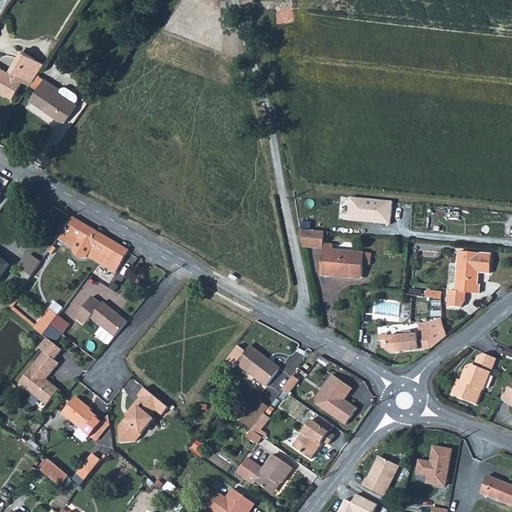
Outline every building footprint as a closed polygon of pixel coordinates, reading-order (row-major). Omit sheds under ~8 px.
[(21,49),(16,57),(28,64),(32,56),(21,49)] [(28,64),(16,57),(7,74),(0,69),(0,93),(10,99),(20,82),(28,86),(43,62),(32,56),(28,64)] [(44,78),(29,100),(64,123),(76,105),(74,103),(57,92),(59,88),(44,78)] [(59,88),(57,92),(74,103),(76,100),(76,97),(75,93),(66,88),(59,88)] [(73,214),(59,238),(74,247),(75,254),(81,257),(88,255),(98,261),(113,238),(73,214)] [(332,245),(323,244),(323,232),(299,229),(302,247),(322,250),(320,275),(330,277),(331,273),(359,277),(362,254),(331,251),(332,245)] [(130,248),(113,238),(98,261),(116,272),(130,248)] [(31,275),(41,261),(31,253),(20,267),(31,275)] [(489,275),(491,258),(458,254),(453,292),(476,295),(477,287),(476,286),(477,274),(489,275)] [(1,257),(0,258),(0,274),(9,263),(1,257)] [(18,284),(22,290),(29,285),(24,279),(18,284)] [(424,292),(423,299),(438,301),(439,294),(424,292)] [(115,335),(128,320),(102,300),(101,302),(93,295),(77,316),(86,323),(91,316),(115,335)] [(33,327),(44,335),(52,324),(65,307),(54,299),(33,327)] [(431,347),(446,335),(441,318),(417,323),(419,331),(386,336),(386,333),(376,334),(378,346),(386,346),(387,352),(431,347)] [(46,336),(47,337),(54,343),(63,332),(52,324),(44,335),(46,336)] [(38,348),(44,353),(53,360),(62,349),(54,343),(47,337),(38,348)] [(250,346),(246,352),(237,346),(225,361),(234,368),(237,364),(266,387),(278,371),(266,362),(267,359),(250,346)] [(58,364),(53,360),(44,353),(19,384),(45,406),(58,390),(45,380),(58,364)] [(457,379),(451,394),(475,404),(481,390),(482,390),(495,359),(482,353),(477,356),(473,364),(471,363),(468,364),(467,365),(460,381),(457,379)] [(347,399),(352,391),(332,377),(322,391),(331,397),(322,411),(345,426),(356,410),(342,400),(342,399),(345,398),(347,399)] [(291,378),(281,391),(287,395),(297,382),(291,378)] [(511,382),(502,400),(511,406),(511,382)] [(138,394),(140,397),(155,408),(161,414),(167,407),(143,387),(138,394)] [(322,411),(331,397),(322,391),(315,402),(316,406),(322,411)] [(88,406),(75,396),(62,413),(90,437),(90,436),(102,422),(96,417),(97,416),(87,408),(88,406)] [(149,415),(155,408),(140,397),(135,403),(149,415)] [(256,400),(238,423),(250,431),(263,415),(267,408),(256,400)] [(152,418),(149,415),(135,403),(128,412),(131,414),(126,421),(124,419),(118,428),(119,442),(134,441),(152,418)] [(102,422),(90,436),(96,441),(109,425),(108,414),(102,422)] [(250,431),(257,435),(259,431),(269,419),(263,415),(250,431)] [(311,421),(293,448),(310,460),(320,445),(318,444),(320,441),(327,446),(333,437),(329,434),(334,427),(320,418),(315,424),(311,421)] [(257,435),(250,431),(245,438),(255,445),(261,438),(257,435)] [(453,446),(434,443),(431,458),(420,456),(418,470),(428,472),(427,480),(446,483),(453,446)] [(78,472),(87,479),(103,459),(94,452),(78,472)] [(291,467),(272,454),(262,469),(246,458),(236,472),(253,484),(254,482),(269,492),(277,481),(280,483),(291,467)] [(398,466),(379,457),(368,478),(366,477),(362,485),(383,495),(398,466)] [(71,475),(52,458),(43,468),(63,485),(71,475)] [(479,493),(511,506),(511,483),(487,474),(479,493)] [(247,510),(252,503),(231,488),(224,497),(218,494),(215,494),(207,506),(207,510),(210,511),(243,511),(245,509),(247,510)] [(373,511),(378,504),(357,494),(352,504),(345,500),(340,510),(342,511),(341,511),(373,511)]
